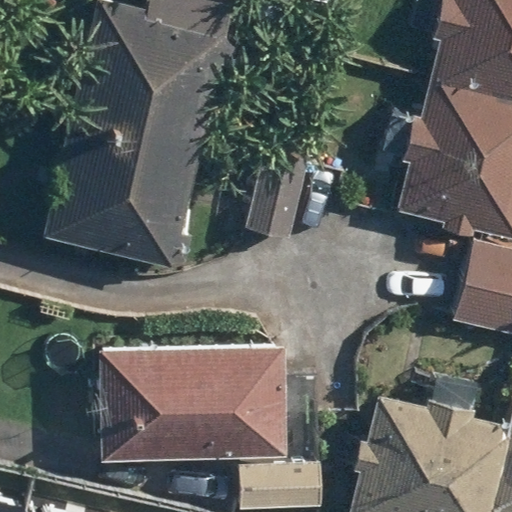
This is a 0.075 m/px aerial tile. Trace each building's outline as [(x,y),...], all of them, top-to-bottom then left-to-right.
[(213,24),(112,0),(82,0),(26,232),(155,262),(213,24)] [(509,236),(511,221),(511,0),(433,0),(385,208),(509,236)] [(298,155),(251,143),(230,230),(278,241),(298,155)] [(511,332),(511,242),(464,231),(443,316),(511,332)] [(267,337),(80,341),(83,452),(270,447),(267,337)] [(511,511),(511,391),(502,390),(479,511),(511,511)] [(414,394),(411,404),(365,394),(340,507),(362,511),(470,511),(490,420),(455,413),(457,403),(414,394)] [(271,455),(226,455),(226,507),(313,507),(313,455),(271,455)] [(0,499),(0,511),(22,511),(24,505),(0,499)]
